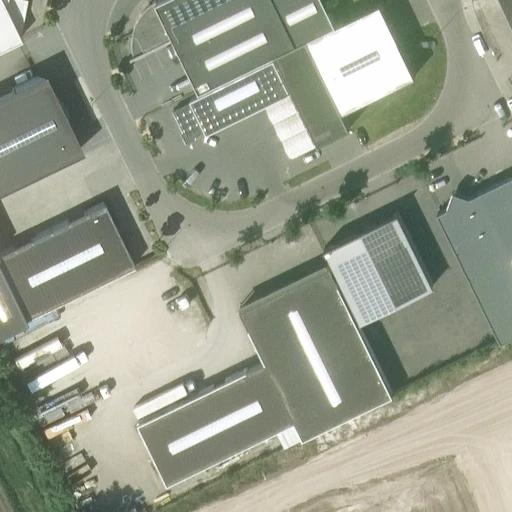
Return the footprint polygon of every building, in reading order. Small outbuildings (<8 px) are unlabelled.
[(0,0),(0,47),(2,46),(20,38),(19,36),(25,0),(0,0)] [(275,53),(307,37),(336,23),(324,0),(155,0),(154,1),(151,3),(148,5),(145,8),(143,10),(140,14),(138,17),(136,20),(135,24),(134,27),(133,31),(132,35),(137,35),(144,50),(130,57),(131,59),(174,38),(199,90),(275,53)] [(511,0),(502,0),(511,19),(511,0)] [(307,37),(342,110),(415,75),(380,2),(336,23),(307,37)] [(307,37),(275,53),(318,142),(319,142),(332,136),(350,127),(342,110),(307,37)] [(273,58),(208,90),(190,99),(191,101),(172,110),(185,136),(190,137),(205,130),(206,133),(266,104),(292,155),(315,144),(273,58)] [(0,190),(73,155),(72,153),(71,154),(62,136),(63,133),(65,130),(65,128),(66,125),(66,122),(66,119),(65,116),(64,113),(63,111),(62,108),(60,106),(58,104),(56,102),(54,100),(51,99),(48,98),(46,97),(43,96),(34,78),(35,78),(35,76),(0,92),(0,190)] [(501,341),(511,335),(511,174),(469,196),(453,190),(447,207),(437,212),(501,341)] [(0,251),(0,267),(24,318),(134,265),(103,202),(0,251)] [(361,320),(415,294),(433,285),(397,212),(398,212),(397,211),(324,247),(325,248),(325,247),(361,320)] [(393,394),(329,264),(239,308),(264,359),(138,421),(167,482),(294,420),(303,438),(393,394)] [(0,333),(26,321),(24,318),(0,267),(0,333)]
